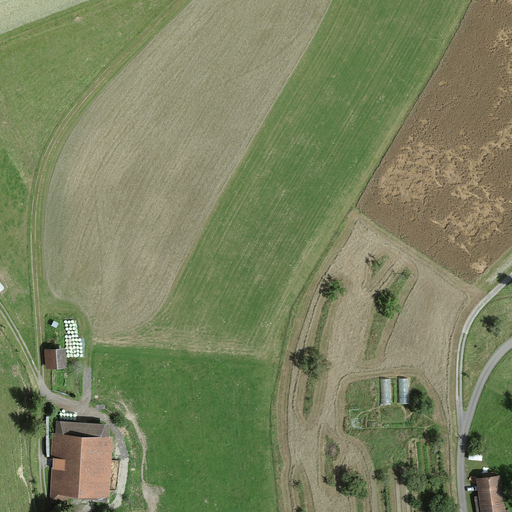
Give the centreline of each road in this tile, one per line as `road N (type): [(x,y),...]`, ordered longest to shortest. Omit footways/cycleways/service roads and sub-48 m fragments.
road 1 (track): [(42,387),(34,227),(51,153),(99,85),(185,0)]
road 2 (unclassified): [(511,342),(486,372),(464,430),(464,511)]
road 3 (track): [(511,282),(481,311),(463,348),(464,430)]
road 4 (track): [(42,387),(51,511)]
